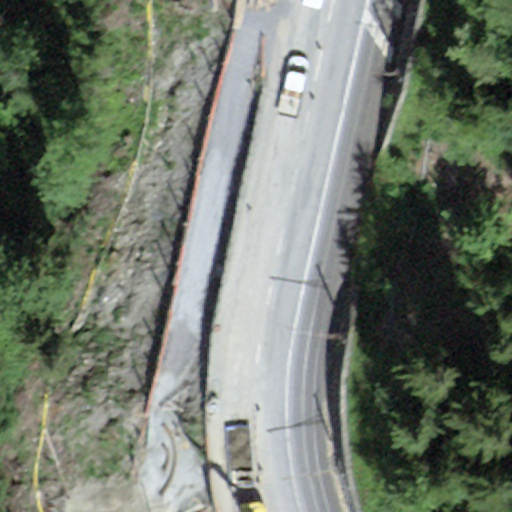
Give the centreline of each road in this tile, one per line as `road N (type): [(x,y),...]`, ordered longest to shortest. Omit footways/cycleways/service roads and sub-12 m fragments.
road 1 (secondary): [(334,0),(261,326)]
road 2 (secondary): [(261,326),(173,511)]
road 3 (secondary): [(261,326),(255,412),(266,511)]
